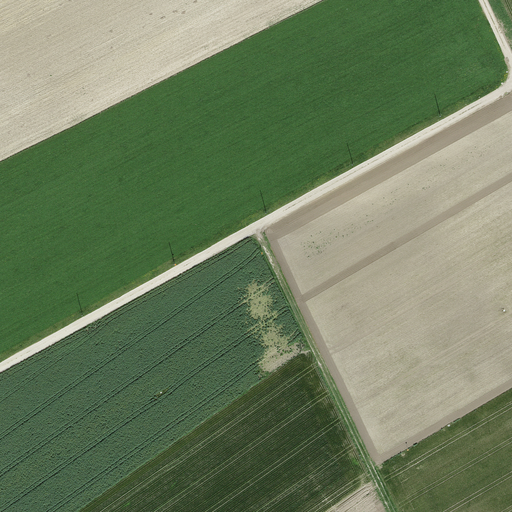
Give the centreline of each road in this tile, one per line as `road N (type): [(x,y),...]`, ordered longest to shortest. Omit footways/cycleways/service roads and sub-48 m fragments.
road 1 (track): [(0,367),(511,85)]
road 2 (track): [(394,511),(255,227)]
